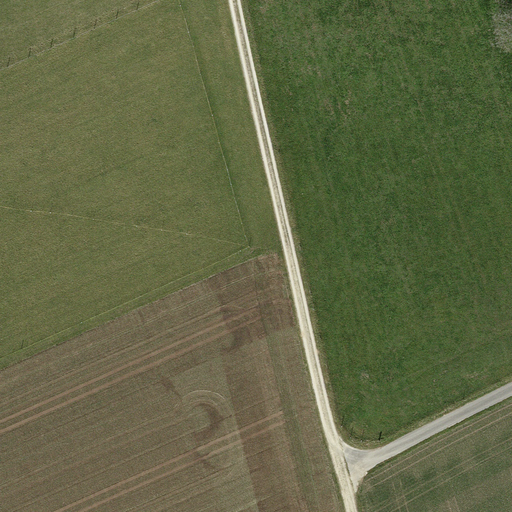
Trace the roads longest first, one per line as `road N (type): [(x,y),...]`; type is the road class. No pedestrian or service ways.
road 1 (track): [(354,511),(262,135),(239,0)]
road 2 (track): [(343,471),(511,388)]
